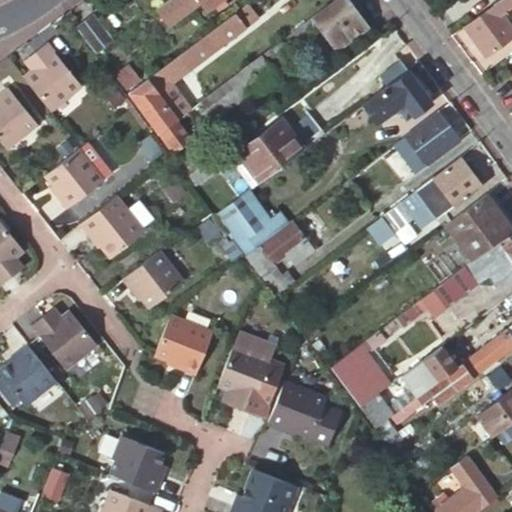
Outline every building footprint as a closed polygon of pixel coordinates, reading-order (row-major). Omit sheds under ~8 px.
[(167,0),(156,9),(169,27),(200,3),(207,12),(215,6),(218,10),(227,4),(223,0),(167,0)] [(358,2),(356,0),(334,0),(279,42),(286,51),(319,27),(325,35),(333,47),(364,25),(351,8),(358,2)] [(511,5),(511,0),(502,0),(464,29),(487,59),(511,40),(511,30),(500,15),(511,5)] [(79,22),(100,50),(115,39),(94,11),(79,22)] [(231,16),(126,94),(156,135),(174,121),(186,112),(189,110),(169,84),(191,67),(189,65),(239,27),(231,16)] [(326,52),(333,47),(325,35),(319,40),(326,52)] [(279,42),(258,57),(265,67),(286,51),(279,42)] [(40,83),(32,89),(60,124),(91,98),(56,55),(45,65),(52,73),(40,83)] [(386,85),(409,69),(399,56),(377,74),(386,85)] [(258,57),(189,110),(186,112),(198,128),(271,74),(265,67),(258,57)] [(33,74),(40,83),(52,73),(45,65),(33,74)] [(140,80),(129,65),(116,74),(127,89),(140,80)] [(433,100),(409,69),(386,85),(362,104),(372,116),(400,95),(413,111),(415,114),(433,100)] [(135,111),(122,95),(115,100),(128,117),(135,111)] [(410,113),(413,111),(400,95),(372,116),(377,124),(395,110),(401,112),(405,109),(410,113)] [(15,100),(2,110),(6,115),(0,119),(0,142),(15,162),(46,137),(15,100)] [(229,155),(252,186),(324,132),(307,108),(286,123),(281,115),(229,155)] [(459,136),(439,109),(398,140),(406,152),(404,154),(416,170),(459,136)] [(174,121),(156,135),(186,175),(205,161),(189,140),(174,121)] [(189,140),(205,161),(208,158),(214,154),(198,133),(189,140)] [(73,169),(87,157),(80,149),(66,161),(73,169)] [(96,153),(52,188),(60,200),(62,198),(69,207),(66,210),(75,221),(112,191),(103,179),(112,172),(96,153)] [(480,183),(459,156),(379,216),(387,228),(407,213),(405,210),(409,206),(412,210),(422,203),(430,213),(433,217),(480,183)] [(205,161),(186,175),(192,184),(215,166),(208,158),(205,161)] [(103,179),(112,191),(122,184),(112,172),(103,179)] [(248,189),(215,214),(245,255),(259,243),(287,223),(279,211),(270,218),(248,189)] [(509,231),(483,194),(441,226),(468,262),(500,238),(509,231)] [(62,198),(60,200),(59,201),(66,210),(69,207),(62,198)] [(416,225),(430,213),(422,203),(412,210),(409,206),(405,210),(407,213),(416,225)] [(124,206),(88,235),(98,249),(102,246),(110,256),(108,258),(118,270),(153,241),(124,206)] [(387,228),(379,216),(365,226),(375,238),(387,228)] [(287,223),(259,243),(272,260),(284,251),(293,263),(314,249),(292,219),(287,223)] [(14,276),(24,268),(32,261),(5,227),(0,230),(0,282),(9,294),(21,285),(14,276)] [(500,238),(468,262),(422,295),(430,307),(435,313),(490,272),(501,286),(511,277),(511,231),(502,239),(500,238)] [(259,243),(245,255),(274,294),(293,280),(286,269),(281,272),(272,260),(259,243)] [(102,246),(98,249),(107,259),(108,258),(110,256),(102,246)] [(239,273),(248,265),(239,253),(230,261),(239,273)] [(167,260),(130,290),(139,301),(142,298),(150,310),(149,311),(156,320),(192,293),(167,260)] [(31,277),(24,268),(14,276),(21,285),(31,277)] [(401,328),(430,307),(422,295),(393,317),(400,327),(401,328)] [(142,298),(139,301),(147,312),(149,311),(150,310),(142,298)] [(393,317),(374,331),(380,339),(381,341),(400,327),(393,317)] [(59,336),(69,327),(62,318),(52,326),(59,336)] [(315,320),(301,330),(309,342),(323,331),(315,320)] [(78,321),(69,327),(59,336),(52,326),(38,337),(73,380),(105,355),(78,321)] [(178,325),(162,364),(174,370),(186,375),(185,378),(204,386),(222,343),(178,325)] [(511,343),(511,330),(508,325),(457,362),(428,384),(438,398),(480,367),(478,365),(492,355),(494,358),(511,343)] [(374,331),(327,366),(356,405),(376,390),(391,379),(369,347),(380,339),(374,331)] [(285,357),(246,341),(224,396),(235,401),(248,406),(244,416),(259,423),(280,371),(285,357)] [(402,371),(417,392),(428,384),(457,362),(441,342),(402,371)] [(64,391),(34,353),(22,364),(24,367),(15,374),(5,382),(32,416),(64,391)] [(24,367),(22,364),(13,371),(15,374),(24,367)] [(186,375),(174,370),(172,373),(185,378),(186,375)] [(291,375),(280,371),(259,423),(270,427),(291,375)] [(511,385),(475,412),(491,433),(493,431),(511,417),(511,385)] [(376,390),(356,405),(371,426),(385,415),(391,411),(376,390)] [(336,409),(292,391),(274,434),(289,441),(291,437),(304,443),(337,458),(349,430),(331,422),(333,416),(336,409)] [(248,406),(235,401),(231,411),(244,416),(248,406)] [(385,415),(371,426),(386,446),(398,437),(401,435),(385,415)] [(351,424),(333,416),(331,422),(349,430),(351,424)] [(511,437),(511,417),(493,431),(503,444),(511,437)] [(291,437),(289,441),(302,446),(304,443),(291,437)] [(398,437),(386,446),(402,467),(405,464),(413,458),(410,453),(415,450),(410,445),(406,448),(398,437)] [(116,484),(163,503),(170,488),(164,485),(169,472),(173,463),(128,445),(119,468),(122,470),(116,484)] [(465,452),(449,464),(465,486),(479,505),(495,493),(465,452)] [(413,458),(405,464),(409,469),(425,458),(420,453),(413,458)] [(42,494),(58,499),(67,471),(50,466),(42,494)] [(164,485),(170,488),(175,475),(169,472),(164,485)] [(299,511),(305,499),(263,481),(252,508),(250,511),(299,511)] [(465,486),(433,510),(435,511),(468,511),(479,505),(465,486)] [(148,511),(117,499),(112,511),(148,511)]
